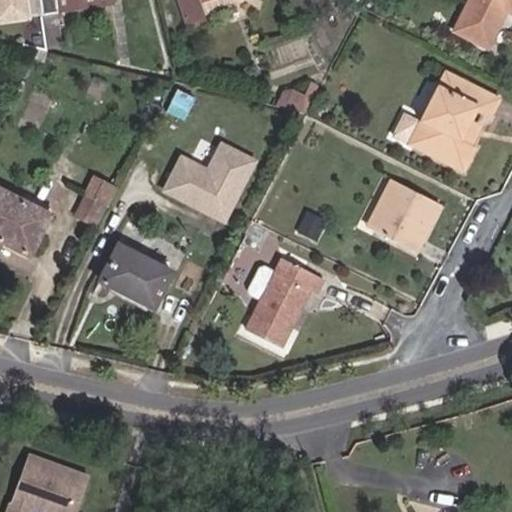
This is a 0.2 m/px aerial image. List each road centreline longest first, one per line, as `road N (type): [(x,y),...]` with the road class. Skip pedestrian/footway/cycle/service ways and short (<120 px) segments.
road 1 (residential): [(0,377),(139,410),(247,420),(440,376)]
road 2 (residential): [(440,376),(434,344),(441,301),(479,229),(511,196)]
